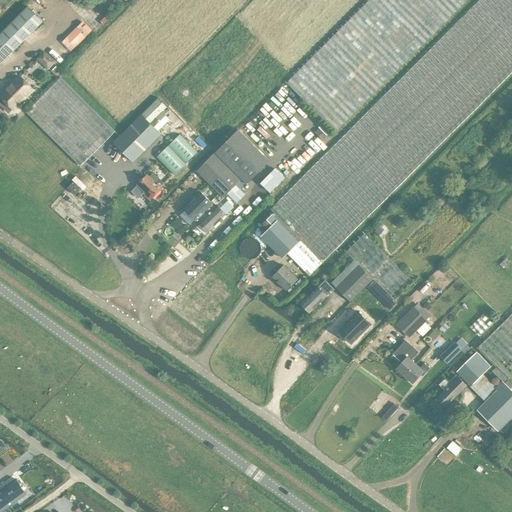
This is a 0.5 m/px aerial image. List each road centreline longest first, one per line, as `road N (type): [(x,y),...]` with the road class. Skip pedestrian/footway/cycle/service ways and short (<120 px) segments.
road 1 (unclassified): [(399,511),(0,233)]
road 2 (tertiary): [(309,511),(0,288)]
road 3 (unclassified): [(131,511),(0,417)]
